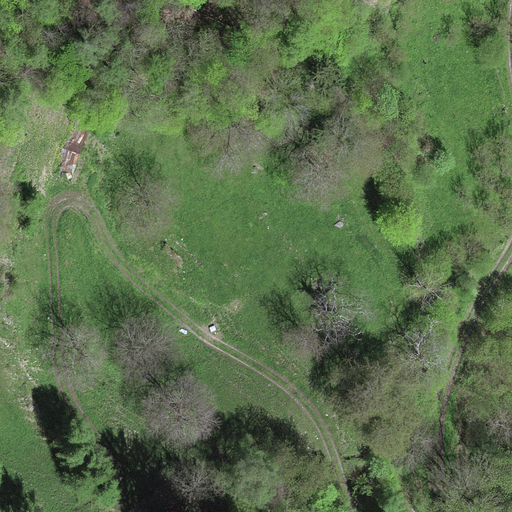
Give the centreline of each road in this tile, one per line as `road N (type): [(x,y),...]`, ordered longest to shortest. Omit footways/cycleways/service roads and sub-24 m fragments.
road 1 (track): [(347,511),(327,448),(288,389),(165,310),(108,253),(86,207),(58,207),(47,237),(55,336),(70,403),(116,480),(124,511)]
road 2 (track): [(511,234),(451,362),(436,428),(446,511)]
